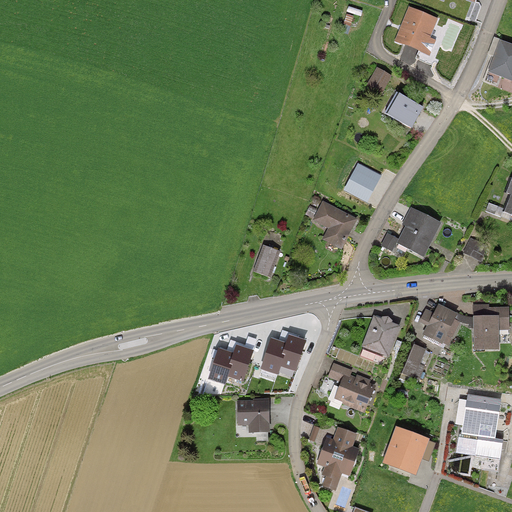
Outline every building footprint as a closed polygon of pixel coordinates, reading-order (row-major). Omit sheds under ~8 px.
[(409,6),(394,41),(430,55),(436,40),(430,37),(438,18),(409,6)] [(511,43),(501,40),(489,72),(511,80),(511,43)] [(377,67),(367,85),(382,94),(392,75),(377,67)] [(397,91),(385,113),(411,128),(424,106),(397,91)] [(382,175),(358,163),(344,190),(368,203),(382,175)] [(358,219),(323,200),(313,220),(328,228),(323,239),(342,249),(358,219)] [(398,239),(396,242),(424,257),(442,223),(411,207),(402,225),(405,226),(398,239)] [(396,242),(398,239),(387,233),(381,245),(392,251),(396,242)] [(470,238),(463,253),(482,261),(489,246),(470,238)] [(263,245),(254,271),(271,277),(280,251),(263,245)] [(446,344),(449,346),(460,321),(465,323),(469,324),(468,328),(470,328),(474,328),(473,317),(463,316),(439,303),(434,313),(426,309),(419,322),(427,326),(423,334),(425,335),(442,344),(443,343),(446,344)] [(489,304),(473,304),(473,317),(474,328),(474,350),(499,349),(499,330),(510,330),(509,307),(489,307),(489,304)] [(374,315),(362,346),(389,356),(390,353),(391,353),(400,325),(392,322),(382,318),(374,315)] [(289,334),(299,337),(299,335),(283,330),(279,340),(286,342),(289,334)] [(289,334),(286,342),(282,353),(285,354),(281,366),(296,372),(307,340),(299,337),(289,334)] [(444,348),(446,344),(443,343),(442,344),(425,335),(424,338),(444,348)] [(257,339),(248,336),(245,345),(231,339),(227,350),(233,353),(236,344),(253,350),(257,339)] [(278,374),(281,366),(285,354),(282,353),(286,342),(279,340),(271,337),(261,369),(262,369),(277,374),(278,374)] [(233,353),(230,363),(232,364),(228,377),(243,382),(254,350),(253,350),(236,344),(233,353)] [(414,344),(402,373),(419,380),(425,366),(424,365),(420,364),(426,350),(426,349),(414,344)] [(227,350),(219,348),(218,351),(215,358),(209,379),(225,384),(228,377),(232,364),(230,363),(233,353),(227,350)] [(379,363),(385,358),(363,349),(361,356),(379,363)] [(430,352),(426,350),(420,364),(424,365),(430,352)] [(353,370),(334,363),(328,377),(341,382),(339,387),(334,398),(343,401),(342,403),(365,413),(376,385),(370,383),(371,380),(357,374),(356,377),(351,375),(353,370)] [(275,382),(277,374),(262,369),(260,377),(275,382)] [(334,398),(339,387),(334,385),(328,399),(341,405),(342,403),(343,401),(334,398)] [(478,436),(495,438),(501,399),(468,394),(467,399),(463,425),(461,433),(478,436)] [(253,400),(237,400),(238,426),(248,425),(249,433),(270,432),(269,398),(253,398),(253,400)] [(463,425),(467,399),(459,398),(455,424),(463,425)] [(314,426),(309,440),(315,442),(320,428),(314,426)] [(429,438),(396,426),(383,463),(416,475),(422,458),(429,440),(429,438)] [(327,437),(317,464),(325,467),(322,475),(326,476),(323,486),(336,491),(343,473),(350,476),(360,449),(353,446),(358,434),(338,427),(334,439),(327,437)] [(460,433),(459,436),(456,452),(474,455),(478,436),(461,433),(460,433)] [(495,438),(478,436),(474,455),(500,459),(503,440),(495,438)] [(436,443),(429,440),(422,458),(429,461),(436,443)]
